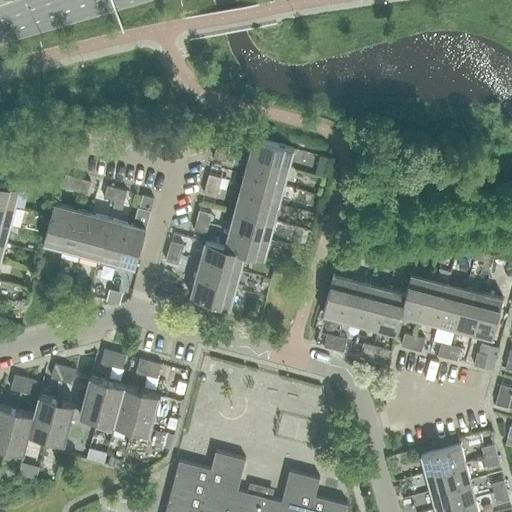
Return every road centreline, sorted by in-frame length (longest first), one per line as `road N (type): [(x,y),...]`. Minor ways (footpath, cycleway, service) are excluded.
road 1 (residential): [(135,314),(330,366),(354,388),(368,428)]
road 2 (residential): [(135,314),(180,148)]
road 3 (residential): [(0,349),(135,314)]
